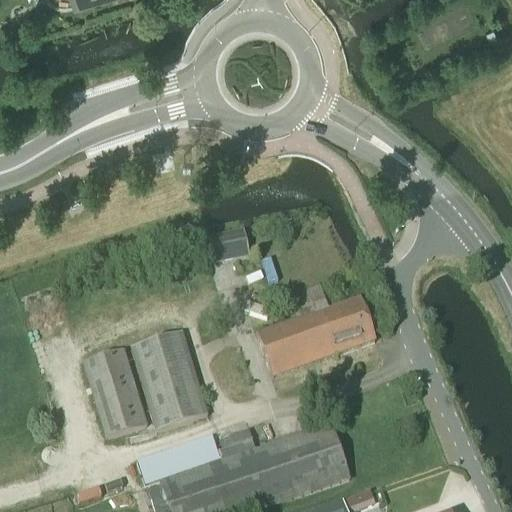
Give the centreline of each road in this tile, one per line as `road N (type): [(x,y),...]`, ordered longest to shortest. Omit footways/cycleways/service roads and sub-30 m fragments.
road 1 (residential): [(492,511),(398,288),(453,211)]
road 2 (secondary): [(204,73),(128,97),(68,136)]
road 3 (secondary): [(68,136),(211,101)]
